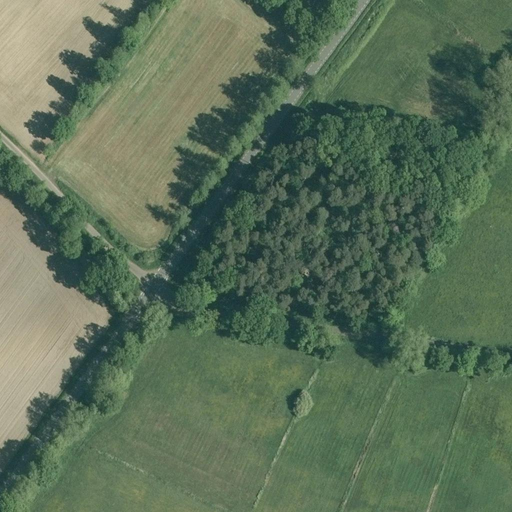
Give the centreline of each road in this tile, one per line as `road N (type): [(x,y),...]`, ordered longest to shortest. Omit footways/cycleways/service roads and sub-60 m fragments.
road 1 (residential): [(511,358),(221,317),(154,284)]
road 2 (secondary): [(154,284),(362,0)]
road 3 (secondary): [(0,495),(154,284)]
road 4 (residential): [(154,284),(0,141)]
